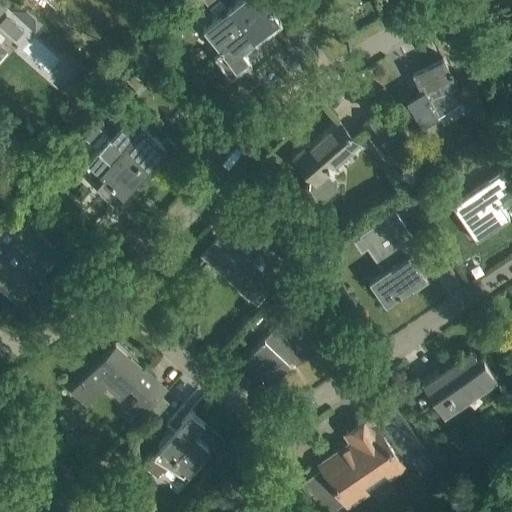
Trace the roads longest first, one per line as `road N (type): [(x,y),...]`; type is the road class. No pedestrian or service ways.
road 1 (residential): [(119,283),(259,412),(287,424),(511,272)]
road 2 (residential): [(445,0),(332,64),(119,283)]
road 3 (residential): [(119,283),(47,343),(25,344),(0,328)]
